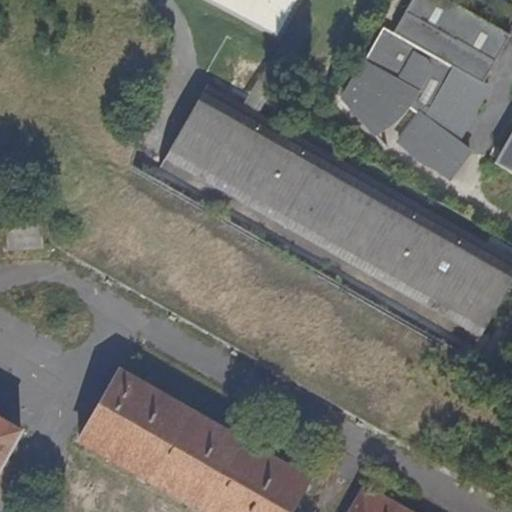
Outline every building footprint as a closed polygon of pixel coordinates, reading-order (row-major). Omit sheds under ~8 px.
[(214,0),(283,36),(301,0),(214,0)] [(511,30),(511,29),(455,0),(411,0),(395,32),(383,25),(342,96),(382,124),(397,107),(401,101),(413,108),(396,138),(408,148),(410,151),(418,157),(428,161),(441,169),(448,175),(471,148),(459,138),(489,81),(486,79),(511,30)] [(162,164),(478,340),(511,278),(511,252),(207,83),(162,164)] [(511,131),(497,158),(511,166),(511,131)] [(212,511),(285,511),(307,475),(132,375),(93,443),(212,511)] [(0,463),(20,427),(0,416),(0,463)] [(417,511),(364,482),(346,511),(417,511)]
